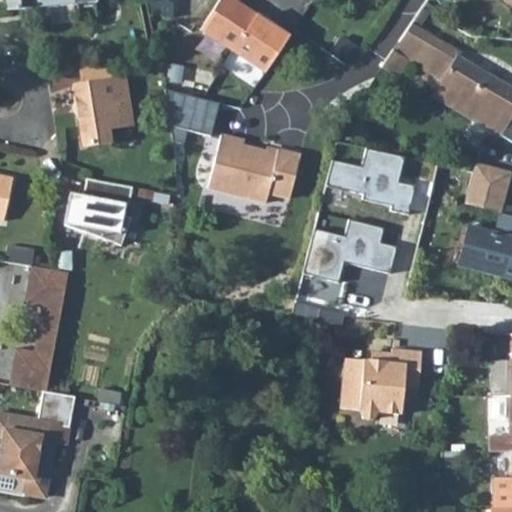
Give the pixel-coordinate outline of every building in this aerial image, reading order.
[(6,0),(8,10),(97,1),(96,0),(6,0)] [(288,36),(232,0),(218,0),(199,30),(265,72),(288,36)] [(432,5),(425,0),(412,19),(419,24),(432,5)] [(431,36),(409,23),(380,67),(381,68),(388,71),(398,77),(407,60),(414,64),(431,36)] [(439,41),(431,36),(414,64),(423,69),(439,41)] [(459,52),(439,41),(423,69),(441,80),(436,90),(437,91),(433,97),(487,128),(490,122),(503,129),(509,119),(511,121),(511,89),(456,57),(459,52)] [(130,124),(120,64),(79,63),(82,84),(73,86),(75,98),(79,102),(81,112),(78,117),(82,146),(108,142),(105,128),(130,124)] [(181,66),(168,65),(164,88),(178,91),(181,66)] [(388,71),(381,68),(367,93),(373,97),(388,71)] [(201,99),(163,89),(170,141),(182,144),(186,130),(208,136),(217,103),(201,99)] [(235,124),(237,104),(219,103),(217,122),(235,124)] [(242,142),(220,136),(206,188),(265,204),(267,193),(289,199),(300,156),(277,151),(276,155),(241,146),(242,142)] [(381,167),(383,155),(338,145),(335,157),(381,167)] [(432,177),(434,166),(406,160),(403,171),(432,177)] [(511,173),(474,163),(472,172),(463,203),(477,207),(499,213),(511,173)] [(0,222),(10,180),(0,177),(0,222)] [(132,188),(86,179),(83,196),(75,195),(64,225),(120,246),(130,218),(122,215),(124,206),(128,207),(132,188)] [(380,207),(327,194),(327,196),(321,195),(319,203),(294,301),(317,307),(337,312),(352,316),(362,277),(347,273),(352,253),(367,257),(380,207)] [(511,238),(468,227),(458,266),(511,279),(511,238)] [(30,248),(5,243),(2,260),(27,265),(30,248)] [(367,257),(352,253),(347,273),(362,277),(367,257)] [(68,274),(31,266),(24,303),(43,307),(35,352),(17,349),(10,386),(41,391),(47,392),(68,274)] [(86,281),(72,278),(67,309),(82,311),(86,281)] [(82,311),(67,309),(61,340),(123,351),(124,346),(129,347),(131,337),(126,336),(129,320),(82,311)] [(463,330),(452,329),(451,344),(462,345),(463,330)] [(511,335),(509,335),(509,361),(494,361),(494,397),(507,396),(511,396),(511,335)] [(420,352),(390,349),(390,353),(379,352),(369,361),(343,359),(339,409),(358,411),(361,419),(372,420),(377,412),(399,414),(402,387),(417,389),(420,352)] [(120,393),(83,385),(82,391),(75,390),(74,397),(81,399),(81,397),(118,404),(120,393)] [(65,444),(73,397),(47,392),(41,391),(36,421),(0,414),(0,437),(2,438),(0,448),(0,474),(24,478),(22,493),(43,497),(53,442),(65,444)] [(511,396),(507,396),(508,436),(488,437),(488,452),(500,452),(511,452),(511,451),(511,396)] [(491,506),(511,506),(511,451),(511,452),(511,478),(491,477),(491,506)]
